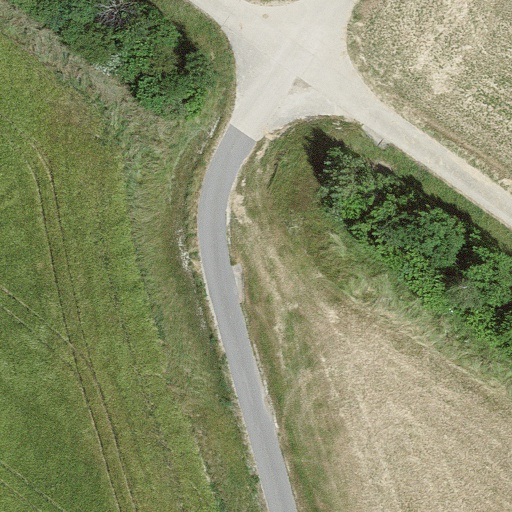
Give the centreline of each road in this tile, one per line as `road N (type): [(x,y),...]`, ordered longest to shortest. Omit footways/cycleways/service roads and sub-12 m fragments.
road 1 (unclassified): [(335,0),(227,161),(214,234),(289,511)]
road 2 (track): [(511,219),(203,0)]
